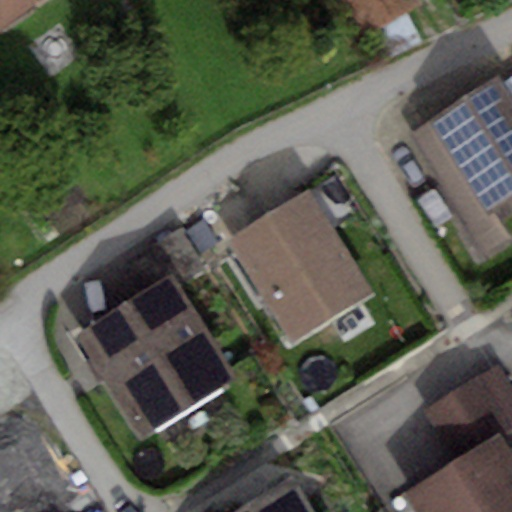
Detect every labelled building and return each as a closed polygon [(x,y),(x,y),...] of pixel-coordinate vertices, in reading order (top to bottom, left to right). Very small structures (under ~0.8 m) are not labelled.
[(0,0),(0,35),(52,0),(0,0)] [(333,0),(361,45),(421,8),(416,0),(333,0)] [(504,78),(404,135),(480,264),(511,246),(493,214),(511,203),(511,91),(506,81),(504,78)] [(308,191),(226,241),(292,347),(374,296),(308,191)] [(170,274),(75,335),(143,439),(238,378),(170,274)] [(421,413),(452,463),(498,435),(511,426),(511,388),(498,366),(421,413)] [(511,511),(511,457),(498,435),(452,463),(402,494),(413,511),(511,511)] [(312,511),(293,479),(237,511),(312,511)]
